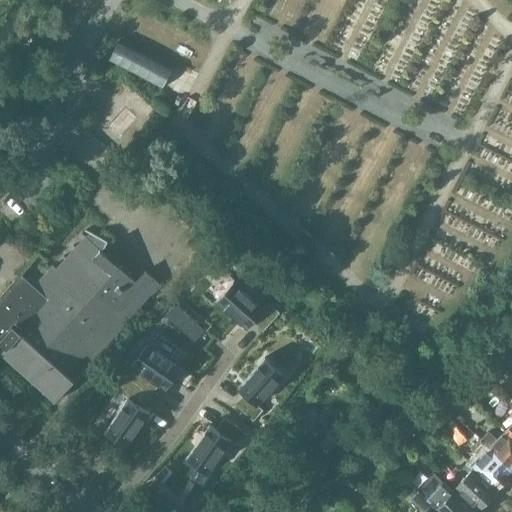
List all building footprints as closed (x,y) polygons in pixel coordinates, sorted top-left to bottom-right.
[(173,64),(120,39),(109,62),(162,87),(173,64)] [(0,351),(34,382),(32,384),(55,404),(84,371),(76,364),(85,354),(93,361),(123,328),(121,326),(149,295),(151,297),(161,285),(150,275),(140,286),(103,252),(108,242),(86,231),(86,232),(90,234),(58,270),(40,254),(0,297),(0,351)] [(233,282),(216,301),(247,329),(253,323),(263,332),(280,313),(269,303),(263,308),(233,282)] [(124,358),(115,370),(124,377),(151,396),(160,385),(166,389),(181,368),(147,344),(133,364),(124,358)] [(511,358),(511,347),(502,356),(509,362),(511,358)] [(253,422),(256,419),(264,410),(259,406),(258,405),(285,375),(265,358),(237,389),(243,394),(234,404),(253,422)] [(505,366),(498,360),(490,369),(496,375),(505,366)] [(128,399),(104,432),(125,447),(150,412),(143,408),(151,396),(124,377),(115,390),(128,399)] [(209,425),(186,459),(207,474),(230,441),(237,445),(246,433),(224,418),(216,429),(209,425)] [(511,436),(506,430),(495,441),(490,437),(485,443),(490,448),(511,468),(511,436)] [(511,471),(511,468),(490,448),(473,465),(498,489),(500,488),(504,488),(509,482),(509,479),(510,477),(508,475),(511,471)] [(456,486),(455,487),(479,510),(480,508),(485,508),(489,503),(489,499),(496,492),(472,469),(471,470),(468,467),(453,482),(456,486)] [(474,511),(443,481),(442,482),(434,474),(418,491),(429,502),(431,504),(439,511),(474,511)] [(429,502),(418,491),(411,499),(420,508),(423,511),(431,504),(429,502)]
